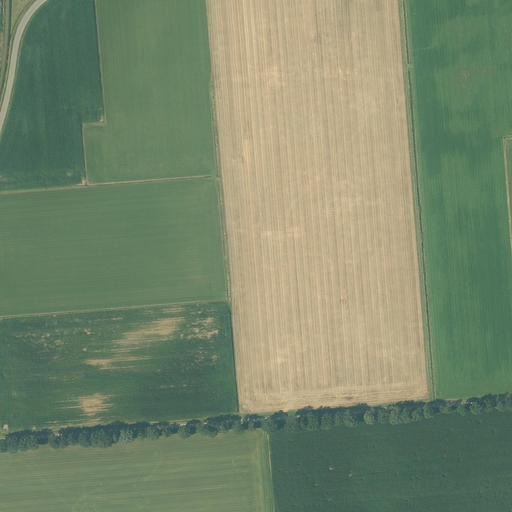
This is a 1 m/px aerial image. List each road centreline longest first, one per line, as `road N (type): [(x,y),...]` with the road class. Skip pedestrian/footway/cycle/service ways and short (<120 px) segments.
road 1 (unclassified): [(0,441),(511,399)]
road 2 (unclassified): [(0,126),(19,30),(41,0)]
